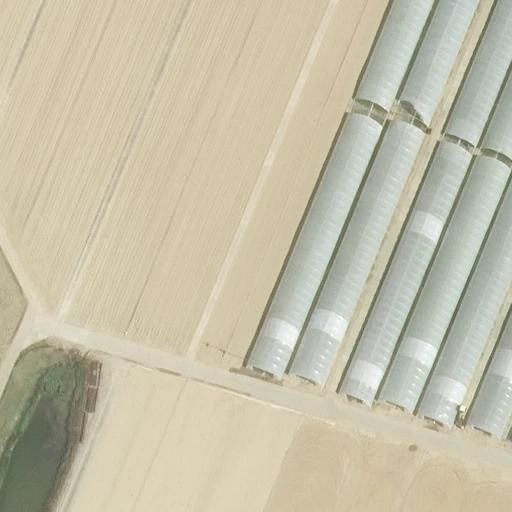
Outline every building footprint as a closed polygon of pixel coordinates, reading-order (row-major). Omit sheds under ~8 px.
[(392,47),(391,48),(376,43),(356,99),(387,111),(408,53),(392,47)] [(446,136),(471,145),(497,71),(471,62),(446,136)] [(397,117),(429,124),(435,96),(403,89),(397,117)] [(511,159),(511,102),(500,99),(497,111),(509,114),(506,124),(490,119),(481,150),(511,159)] [(351,207),(378,123),(346,113),(319,197),(351,207)] [(398,185),(420,132),(392,121),(371,174),(398,185)] [(438,143),(414,218),(442,227),(467,152),(438,143)] [(479,241),(508,169),(477,156),(457,205),(470,210),(461,233),(479,241)] [(458,430),(511,263),(511,170),(506,169),(425,419),(458,430)] [(511,307),(468,427),(502,440),(511,412),(511,307)] [(247,366),(277,378),(297,326),(268,315),(247,366)] [(305,331),(291,376),(324,385),(341,328),(324,322),(320,335),(305,331)] [(415,411),(423,371),(404,368),(399,395),(390,393),(387,405),(415,411)]
